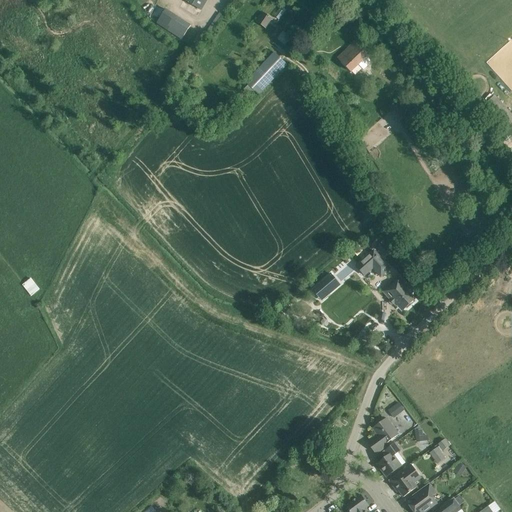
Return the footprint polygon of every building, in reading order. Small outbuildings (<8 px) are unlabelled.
[(207,0),(184,0),(202,10),(207,0)] [(182,41),(191,26),(166,10),(157,24),(182,41)] [(271,19),(264,13),(258,22),(265,28),(271,19)] [(372,62),(355,43),(339,59),(351,72),(359,65),(364,70),(372,62)] [(274,53),(246,83),(259,96),(287,65),(274,53)] [(399,106),(391,114),(399,123),(407,115),(399,106)] [(511,120),(511,114),(509,111),(500,118),(506,125),(511,120)] [(374,251),(357,267),(364,275),(373,268),(381,276),(390,268),(374,251)] [(401,312),(415,300),(410,295),(413,292),(413,289),(410,285),(407,285),(400,277),(383,292),(390,300),(394,304),(396,306),(401,312)] [(29,278),(20,284),(30,296),(38,290),(29,278)] [(321,280),(311,290),(320,300),(331,290),(321,280)] [(386,410),(392,417),(402,409),(397,402),(386,410)] [(399,435),(393,426),(387,418),(376,426),(381,432),(367,442),(376,455),(386,447),(385,445),(399,435)] [(398,457),(396,458),(394,456),(401,450),(396,443),(385,450),(389,456),(379,463),(381,467),(379,468),(386,477),(402,466),(405,463),(401,457),(399,458),(398,457)] [(437,448),(430,453),(433,458),(441,452),(437,448)] [(404,497),(412,491),(417,487),(414,483),(421,478),(411,464),(398,474),(403,480),(393,487),(395,489),(397,488),(404,497)] [(429,483),(415,494),(420,499),(410,506),(414,511),(425,511),(438,503),(433,497),(437,494),(429,483)] [(366,511),(365,509),(369,506),(361,495),(346,506),(350,511),(349,511),(366,511)] [(451,511),(460,506),(454,498),(434,511),(451,511)]
